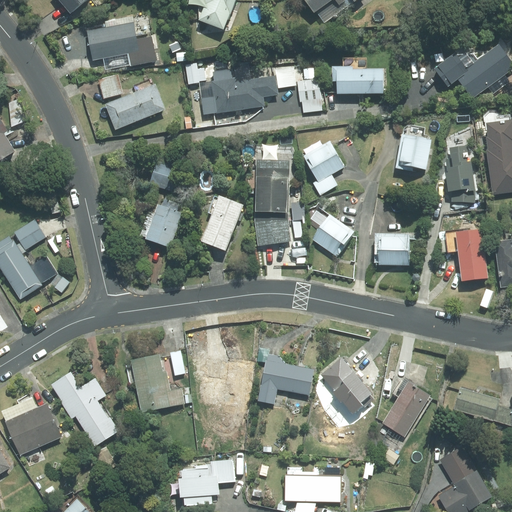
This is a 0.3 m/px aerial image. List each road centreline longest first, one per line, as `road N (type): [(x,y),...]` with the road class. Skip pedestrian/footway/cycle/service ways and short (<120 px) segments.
road 1 (residential): [(106,310),(299,296),(511,339)]
road 2 (residential): [(106,310),(58,104),(0,22)]
road 3 (unknown): [(72,153),(325,103)]
